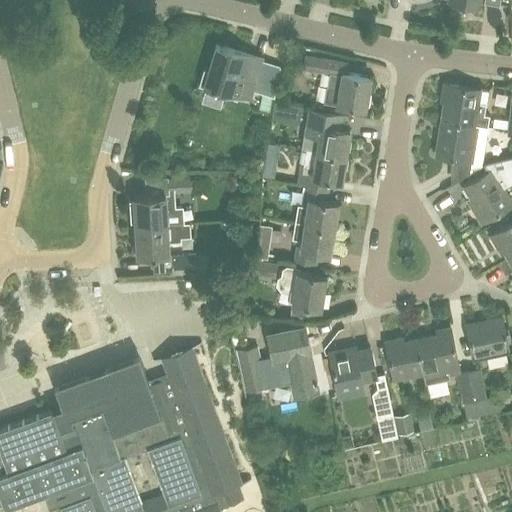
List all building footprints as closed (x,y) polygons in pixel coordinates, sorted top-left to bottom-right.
[(245,116),(250,99),(250,100),(262,60),(237,52),(238,51),(217,45),(209,71),(205,69),(201,83),(204,84),(204,86),(236,95),(232,112),(245,116)] [(365,109),(370,78),(346,74),(348,63),(305,56),(303,68),(331,72),(328,87),(327,86),(324,102),(365,109)] [(479,89),(480,88),(443,82),(440,100),(444,101),(441,119),(477,125),(488,126),(489,114),(484,113),(488,90),(479,89)] [(318,114),(319,112),(309,111),(308,118),(305,132),(303,147),(306,148),(345,155),(349,129),(337,127),(339,117),(318,114)] [(477,126),(477,125),(441,119),(435,156),(471,162),(477,126)] [(341,181),(345,155),(306,148),(303,165),(308,166),(305,186),(328,189),(330,180),(341,181)] [(488,169),(461,185),(469,197),(467,198),(481,222),(509,206),(500,190),(511,183),(511,155),(488,161),(484,163),(488,169)] [(265,159),(262,175),(273,177),(276,161),(265,159)] [(192,190),(191,176),(168,177),(169,192),(175,191),(192,190)] [(328,190),(305,186),(302,206),(297,205),(295,222),(333,227),(337,202),(326,200),(328,190)] [(166,194),(133,195),(135,225),(167,224),(184,223),(183,206),(175,206),(175,197),(166,198),(166,194)] [(167,224),(135,225),(137,256),(141,256),(169,254),(168,242),(178,242),(180,240),(180,237),(190,236),(190,222),(184,223),(167,224)] [(334,228),(295,222),(292,238),(299,239),(295,260),(317,264),(318,252),(330,254),(334,228)] [(501,248),(508,260),(511,257),(511,222),(489,236),(497,251),(501,248)] [(257,240),(254,256),(267,258),(270,242),(257,240)] [(195,252),(171,253),(172,268),(196,267),(195,252)] [(256,259),(253,274),(275,277),(278,262),(276,262),(277,261),(268,260),(257,258),(257,259),(256,259)] [(320,308),(325,276),(298,271),(298,268),(286,266),(282,268),(281,275),(278,277),(278,278),(277,284),(281,291),(293,293),(292,302),(291,302),(291,303),(320,308)] [(200,293),(216,292),(215,278),(199,279),(200,293)] [(474,359),(510,351),(502,316),(466,324),(474,359)] [(437,334),(416,338),(423,372),(422,373),(424,379),(425,383),(450,378),(449,374),(456,373),(461,372),(461,371),(452,327),(436,330),(437,334)] [(315,383),(316,383),(315,379),(314,379),(307,350),(310,349),(305,328),(267,336),(271,357),(257,359),(254,347),(238,351),(246,390),(263,387),(261,376),(288,370),(293,396),(316,392),(315,383)] [(402,338),(385,341),(393,378),(422,373),(423,372),(416,338),(402,341),(402,338)] [(53,408),(0,427),(0,502),(4,501),(6,505),(42,492),(44,498),(48,509),(60,505),(61,510),(62,511),(221,511),(220,506),(243,498),(238,484),(242,482),(192,344),(161,356),(167,371),(169,376),(147,383),(137,356),(55,386),(62,405),(53,408)] [(365,392),(362,380),(375,377),(376,377),(376,375),(369,346),(356,349),(355,347),(328,353),(329,356),(323,358),(326,375),(333,373),(335,386),(338,398),(365,392)] [(480,367),(468,369),(478,414),(500,409),(497,395),(486,397),(480,367)] [(461,372),(456,373),(462,401),(463,401),(467,416),(478,414),(468,369),(461,371),(461,372)] [(377,387),(371,394),(376,417),(377,419),(393,416),(392,413),(383,373),(376,375),(376,377),(375,377),(377,387)] [(410,412),(393,416),(397,436),(415,432),(410,412)]
